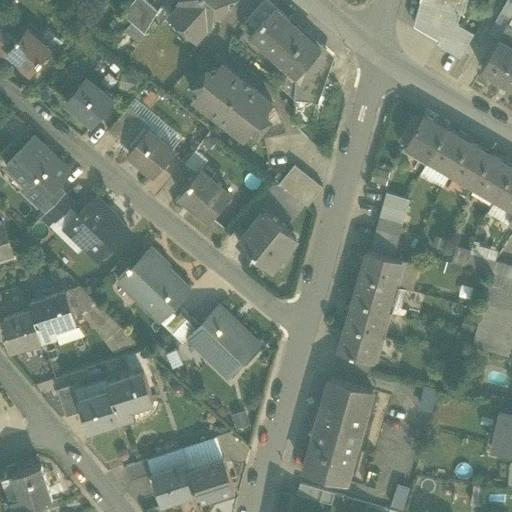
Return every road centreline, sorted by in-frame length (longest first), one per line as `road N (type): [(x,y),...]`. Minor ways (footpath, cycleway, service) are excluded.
road 1 (residential): [(303,328),(0,91)]
road 2 (residential): [(376,53),(303,328)]
road 3 (residential): [(303,328),(257,511)]
road 4 (residential): [(511,132),(376,53)]
